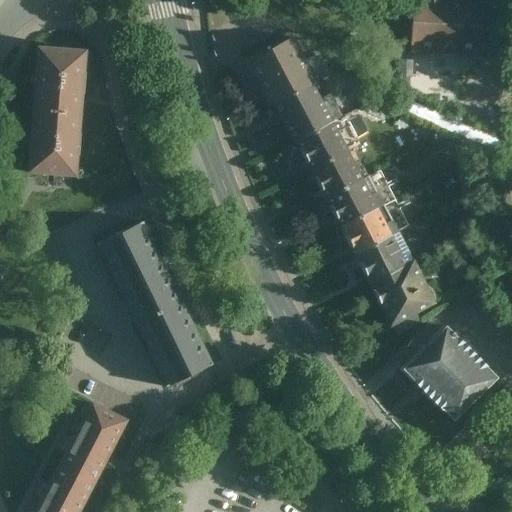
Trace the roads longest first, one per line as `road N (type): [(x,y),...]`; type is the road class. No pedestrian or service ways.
road 1 (tertiary): [(160,0),(252,252),(348,412)]
road 2 (tertiary): [(438,511),(348,412)]
